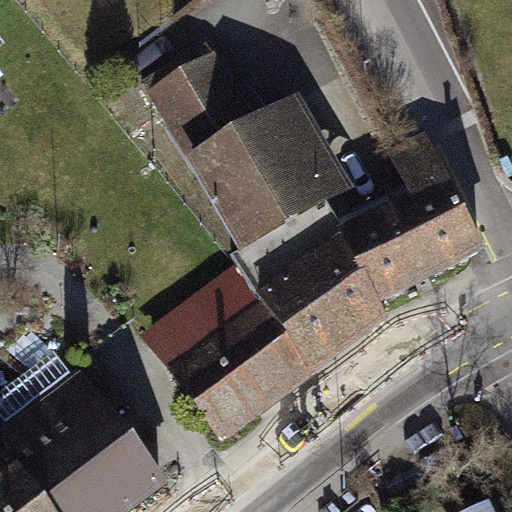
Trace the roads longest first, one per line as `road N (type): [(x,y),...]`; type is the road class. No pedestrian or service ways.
road 1 (tertiary): [(507,320),(363,414),(235,511)]
road 2 (residential): [(511,247),(394,0)]
